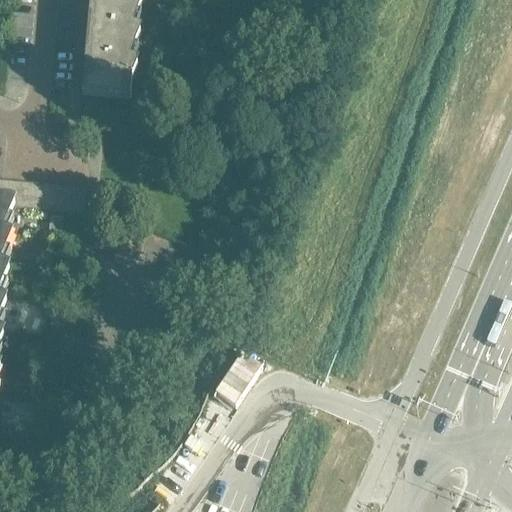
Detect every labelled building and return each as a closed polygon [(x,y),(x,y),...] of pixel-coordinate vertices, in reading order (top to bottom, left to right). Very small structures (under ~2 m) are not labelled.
[(91,0),(82,99),(84,99),(84,94),(130,98),(129,103),(131,103),(139,0),(91,0)] [(0,331),(11,209),(10,209),(0,208),(0,187),(0,182),(0,331)] [(0,208),(10,209),(13,184),(12,183),(12,184),(2,183),(0,182),(0,187),(0,208)] [(23,210),(25,185),(24,185),(24,186),(14,185),(14,184),(13,184),(10,209),(11,209),(23,210)] [(35,211),(37,186),(36,186),(36,187),(26,186),(26,185),(25,185),(23,210),(35,211)] [(47,213),(49,187),(48,187),(48,188),(38,187),(38,186),(37,186),(35,211),(47,213)] [(59,214),(62,188),(61,188),(61,189),(51,188),(51,187),(49,187),(47,213),(59,214)] [(72,215),(74,189),(73,189),(73,190),(63,189),(63,188),(62,188),(59,214),(72,215)] [(87,191),(86,191),(85,190),(85,191),(75,190),(75,189),(74,189),(72,215),(84,216),(87,191)]
